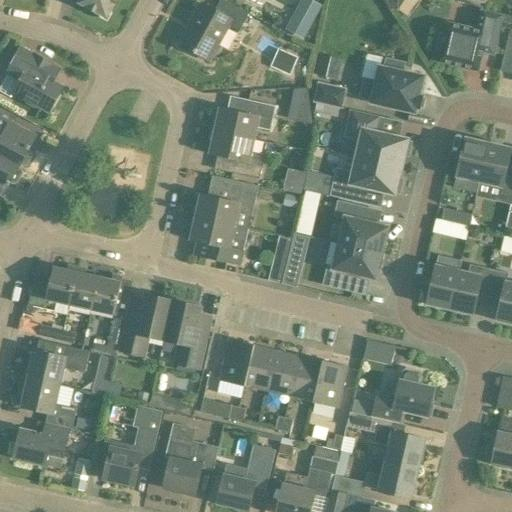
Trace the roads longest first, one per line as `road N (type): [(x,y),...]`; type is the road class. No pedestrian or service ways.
road 1 (residential): [(481,345),(421,332),(406,319),(404,304),(451,114),(478,108),(511,116)]
road 2 (residential): [(148,260),(182,96),(118,64)]
road 3 (residential): [(148,260),(351,309)]
road 4 (residential): [(28,231),(118,64)]
road 5 (residential): [(449,498),(481,345)]
road 6 (residential): [(118,64),(75,41),(0,23)]
road 7 (residential): [(28,231),(148,260)]
